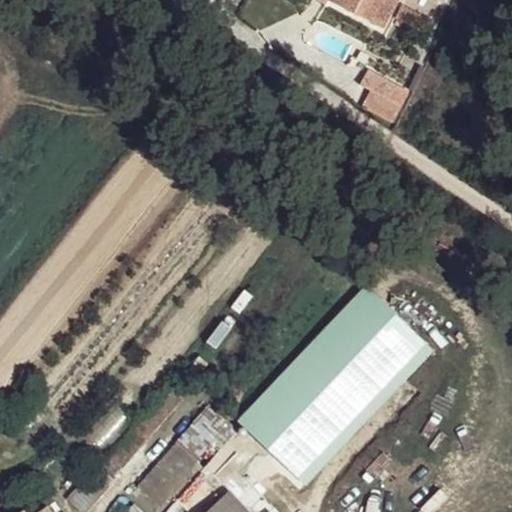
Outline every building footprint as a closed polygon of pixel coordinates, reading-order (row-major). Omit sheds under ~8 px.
[(390,7),(375,0),(326,0),(327,0),(381,26),(390,7)] [(401,87),(368,71),(360,85),(393,102),(401,87)] [(361,334),(248,434),(298,490),(410,390),(361,334)] [(178,381),(99,468),(113,480),(190,392),(178,381)] [(189,433),(147,493),(162,504),(194,457),(203,444),(189,433)] [(99,468),(80,493),(94,508),(113,480),(99,468)] [(80,493),(68,505),(71,511),(88,511),(94,508),(80,493)] [(239,511),(230,501),(218,511),(239,511)]
